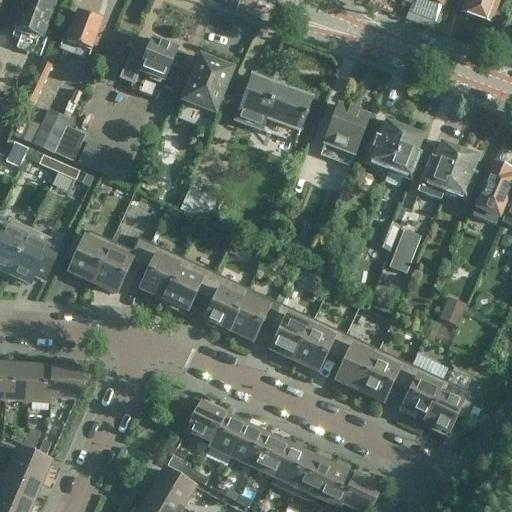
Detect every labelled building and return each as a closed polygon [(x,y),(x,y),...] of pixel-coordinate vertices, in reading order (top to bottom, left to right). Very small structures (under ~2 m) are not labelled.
[(35,54),(53,5),(50,3),(49,1),(47,0),(26,0),(14,33),(22,36),(18,47),(35,54)] [(407,0),(407,2),(407,3),(411,5),(408,12),(436,22),(444,0),(407,0)] [(466,0),(462,13),(461,14),(464,15),(466,18),(471,19),(474,18),(491,24),(499,0),(466,0)] [(88,58),(102,22),(77,13),(67,43),(65,49),(88,58)] [(131,90),(156,101),(177,51),(174,49),(176,47),(166,43),(165,45),(152,40),(144,60),(140,58),(139,59),(130,56),(131,55),(130,54),(119,80),(133,85),(131,90)] [(60,48),(51,45),(13,126),(26,132),(45,94),(40,92),(60,48)] [(214,115),(232,71),(201,58),(183,103),(184,104),(179,118),(208,130),(214,115)] [(310,100),(278,88),(253,79),(252,78),(235,122),(262,132),(264,126),(265,127),(266,125),(277,130),(277,131),(282,133),(282,131),(294,136),(293,137),(298,139),(305,119),(306,120),(308,116),(306,115),(312,100),(310,100)] [(68,103),(62,117),(69,120),(75,106),(81,94),(74,91),(69,103),(68,103)] [(363,116),(358,114),(359,112),(349,109),(348,110),(339,106),(321,153),(322,153),(320,157),(349,168),(350,164),(351,164),(369,118),(368,117),(366,123),(361,121),(363,116)] [(53,151),(62,130),(48,123),(37,144),(53,151)] [(388,176),(405,132),(396,128),(394,125),(390,123),(386,125),(386,124),(381,136),(377,134),(375,139),(376,139),(373,146),(369,144),(366,151),(370,153),(366,165),(375,169),(374,171),(388,176)] [(54,155),(74,163),(85,137),(65,129),(54,155)] [(412,134),(405,132),(388,176),(401,181),(402,179),(410,182),(420,156),(421,156),(423,151),(418,150),(422,138),(420,134),(416,133),(412,134)] [(88,143),(78,165),(122,185),(132,163),(88,143)] [(446,191),(460,152),(451,149),(450,146),(446,144),(442,146),(441,145),(437,157),(432,155),(430,160),(431,160),(421,186),(419,194),(441,202),(446,191)] [(19,169),(27,151),(15,146),(6,163),(19,169)] [(468,155),(460,152),(446,191),(459,196),(457,200),(466,203),(475,177),(476,177),(478,172),(474,171),(478,159),(477,159),(475,155),(471,154),(468,155)] [(57,174),(61,165),(43,157),(39,166),(57,174)] [(79,173),(61,165),(57,174),(75,182),(79,173)] [(510,173),(494,166),(472,218),(495,228),(511,187),(511,179),(509,178),(510,173)] [(227,174),(215,169),(204,195),(189,189),(180,211),(206,222),(227,174)] [(511,199),(502,224),(506,226),(511,228),(511,199)] [(400,209),(395,220),(401,222),(405,211),(400,209)] [(0,276),(7,280),(30,230),(9,220),(7,223),(0,219),(0,276)] [(383,222),(373,248),(388,254),(398,228),(383,222)] [(52,241),(30,230),(7,280),(16,284),(20,285),(21,282),(30,286),(35,277),(45,282),(51,270),(53,265),(61,248),(51,243),(52,241)] [(91,284),(110,242),(89,232),(86,240),(75,235),(63,259),(74,264),(70,274),(91,284)] [(403,232),(388,270),(406,276),(420,238),(403,232)] [(139,269),(150,245),(138,239),(132,253),(110,242),(91,284),(115,295),(129,264),(139,269)] [(236,239),(228,254),(237,258),(245,243),(236,239)] [(164,302),(183,260),(150,245),(139,269),(149,274),(141,291),(163,301),(164,302)] [(295,249),(291,257),(301,262),(305,253),(295,249)] [(204,299),(216,275),(183,260),(164,302),(163,301),(161,306),(184,317),(194,295),(204,299)] [(229,332),(248,291),(216,275),(204,299),(214,304),(204,326),(228,337),(230,332),(229,332)] [(317,290),(326,294),(335,298),(342,284),(324,275),(317,290)] [(270,330),(281,306),(248,291),(229,332),(230,332),(252,343),(260,325),(270,330)] [(379,295),(373,309),(387,315),(393,301),(379,295)] [(447,299),(438,320),(457,328),(466,307),(447,299)] [(294,363),(314,321),(281,306),(270,330),(280,335),(272,352),(294,363)] [(335,360),(346,336),(314,321),(294,363),(317,373),(325,356),(335,360)] [(359,393),(379,351),(346,336),(335,360),(345,365),(337,383),(359,393)] [(400,391),(411,367),(379,351),(359,393),(382,404),(390,386),(400,391)] [(76,366),(75,366),(75,367),(52,365),(52,370),(50,400),(52,400),(74,402),(76,402),(82,387),(76,366)] [(28,404),(30,369),(7,367),(5,402),(28,404)] [(425,423),(444,382),(411,367),(400,391),(410,396),(402,413),(424,423),(425,423)] [(52,370),(30,369),(28,404),(51,405),(52,400),(50,400),(52,370)] [(477,397),(444,382),(425,423),(424,423),(422,428),(445,439),(455,417),(466,422),(477,397)] [(224,417),(225,418),(227,413),(205,403),(204,402),(194,420),(189,434),(190,434),(211,444),(224,417)] [(231,459),(246,428),(225,418),(224,417),(211,444),(208,449),(231,459)] [(253,469),(267,438),(246,428),(231,459),(253,469)] [(22,446),(25,439),(14,434),(11,441),(22,446)] [(274,480),(289,448),(267,438),(253,469),(274,479),(274,480)] [(37,444),(25,439),(22,446),(34,451),(37,444)] [(46,456),(51,444),(44,441),(39,453),(46,456)] [(293,497),(311,458),(289,448),(274,480),(274,479),(270,486),(293,497)] [(50,464),(18,451),(9,471),(41,485),(50,464)] [(318,500),(333,468),(311,458),(293,497),(315,507),(319,500),(318,500)] [(193,481),(197,474),(186,468),(182,475),(193,481)] [(354,478),(333,468),(318,500),(319,500),(340,510),(343,506),(342,506),(354,478)] [(33,505),(41,485),(9,471),(0,491),(33,505)] [(164,472),(152,491),(182,509),(194,489),(164,472)] [(379,484),(377,483),(356,473),(354,478),(342,506),(343,506),(355,511),(367,511),(373,504),(379,484)] [(208,480),(197,474),(193,481),(204,487),(208,480)] [(29,511),(33,505),(0,491),(0,492),(0,511),(29,511)] [(144,511),(180,511),(182,509),(152,491),(142,510),(144,511)] [(236,504),(240,497),(229,491),(225,498),(236,504)] [(251,503),(240,497),(236,504),(247,509),(251,503)]
